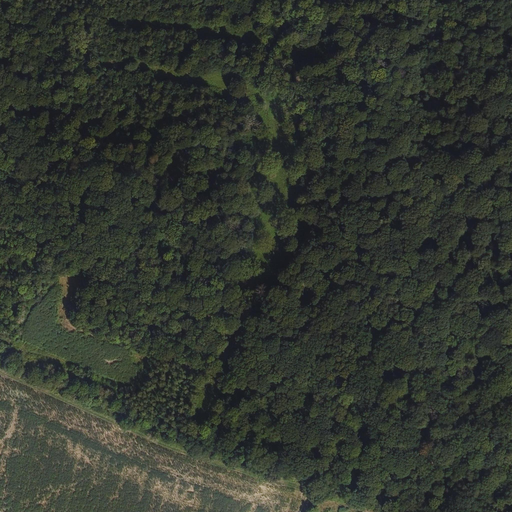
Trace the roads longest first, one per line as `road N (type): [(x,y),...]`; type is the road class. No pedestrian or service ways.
road 1 (track): [(0,224),(197,325),(350,334),(388,329),(456,274),(472,250),(511,225)]
road 2 (track): [(310,491),(176,449),(0,370)]
road 3 (track): [(310,491),(511,442)]
